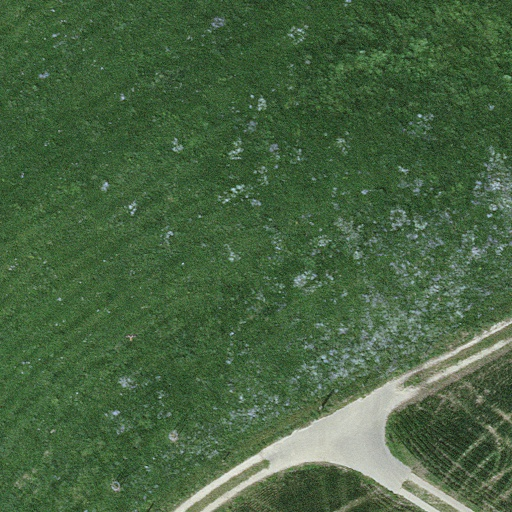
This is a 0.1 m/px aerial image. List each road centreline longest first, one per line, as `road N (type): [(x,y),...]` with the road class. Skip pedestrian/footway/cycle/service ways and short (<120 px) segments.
road 1 (track): [(328,434),(511,336)]
road 2 (track): [(328,434),(210,511)]
road 3 (track): [(328,434),(438,511)]
